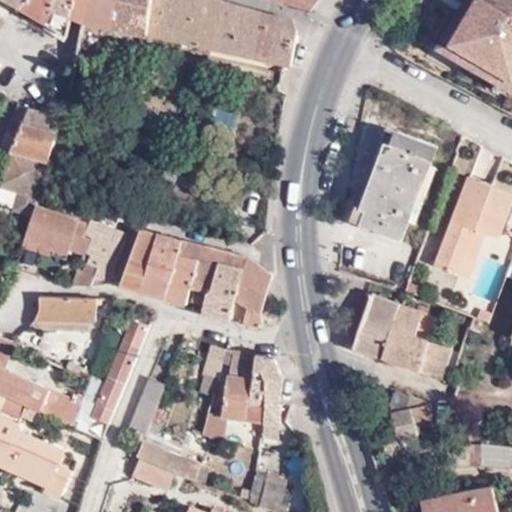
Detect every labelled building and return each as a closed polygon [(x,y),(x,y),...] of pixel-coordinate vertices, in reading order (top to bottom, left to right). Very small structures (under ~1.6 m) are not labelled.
[(73,14),(75,0),(27,0),(22,7),(47,22),(57,4),(73,14)] [(86,20),(90,0),(75,0),(73,14),(72,17),(78,18),(86,20)] [(296,32),(293,20),(224,0),(90,0),(86,20),(105,24),(291,64),(296,32)] [(274,0),(308,10),(310,0),(274,0)] [(511,0),(477,0),(450,51),(469,62),(472,57),(491,67),(488,72),(511,85),(511,0)] [(69,34),(72,17),(73,14),(57,4),(47,22),(49,23),(69,34)] [(99,51),(105,24),(86,20),(80,47),(99,51)] [(67,41),(69,34),(49,23),(47,29),(67,41)] [(66,107),(68,99),(52,93),(46,113),(30,108),(9,158),(0,177),(0,179),(19,187),(29,191),(30,188),(43,193),(66,107)] [(0,154),(9,158),(30,108),(21,103),(0,150),(0,154)] [(404,238),(437,144),(398,131),(394,145),(386,142),(363,205),(368,208),(364,222),(404,238)] [(212,188),(180,176),(169,204),(200,217),(212,188)] [(475,231),(484,234),(498,239),(511,200),(511,193),(468,178),(435,267),(458,276),(475,231)] [(23,204),(29,191),(19,187),(13,200),(23,205),(23,204)] [(39,204),(43,193),(30,188),(29,191),(23,204),(38,210),(39,204)] [(94,234),(98,222),(39,204),(38,210),(28,245),(49,252),(51,244),(58,247),(74,253),(77,246),(89,252),(94,234)] [(107,222),(101,218),(98,222),(94,234),(100,238),(107,222)] [(168,298),(182,240),(142,230),(134,255),(151,262),(143,291),(168,298)] [(468,280),(484,234),(475,231),(458,276),(468,280)] [(116,265),(122,249),(100,238),(94,234),(89,252),(94,254),(104,259),(105,259),(116,265)] [(237,296),(248,257),(182,240),(168,298),(189,304),(202,259),(223,266),(218,292),(227,296),(225,302),(235,304),(237,296)] [(56,254),(58,247),(51,244),(49,252),(56,254)] [(99,266),(104,259),(94,254),(90,262),(99,266)] [(151,262),(134,255),(123,286),(143,291),(151,262)] [(264,304),(272,275),(248,257),(237,296),(249,304),(263,312),(264,304)] [(111,283),(116,265),(105,259),(97,278),(111,283)] [(231,320),(235,304),(225,302),(227,296),(218,292),(223,266),(202,259),(189,304),(204,308),(204,313),(231,320)] [(74,285),(94,285),(97,278),(81,271),(74,285)] [(423,289),(408,284),(404,293),(419,299),(423,289)] [(372,294),(356,349),(376,355),(383,357),(400,304),(398,303),(400,299),(395,297),(394,302),(382,297),(384,293),(377,290),(376,295),(372,294)] [(97,318),(98,298),(43,297),(40,313),(37,319),(89,322),(97,318)] [(400,304),(383,357),(418,371),(443,378),(452,349),(415,336),(423,314),(426,315),(428,309),(421,305),(418,310),(408,307),(409,301),(405,300),(402,305),(400,304)] [(261,328),(263,312),(249,304),(243,323),(261,328)] [(489,325),(492,315),(481,311),(477,321),(489,325)] [(96,333),(97,318),(89,322),(37,319),(35,323),(41,330),(96,333)] [(116,412),(152,327),(132,320),(107,382),(99,403),(116,412)] [(17,345),(0,338),(0,366),(10,371),(17,345)] [(224,363),(229,347),(214,343),(205,373),(208,373),(204,389),(216,392),(224,363)] [(234,365),(237,349),(229,347),(224,363),(234,365)] [(251,404),(257,352),(237,349),(234,365),(230,385),(228,384),(223,410),(223,415),(229,416),(247,420),(264,422),(265,421),(267,407),(251,404)] [(286,381),(272,353),(257,352),(251,404),(267,407),(265,421),(281,425),(282,403),(286,381)] [(10,371),(0,366),(0,391),(9,395),(30,405),(62,421),(68,407),(55,401),(58,392),(10,371)] [(168,381),(155,375),(129,431),(145,439),(148,431),(156,412),(168,381)] [(111,423),(116,412),(99,403),(107,382),(94,376),(83,402),(97,407),(93,416),(111,423)] [(432,404),(414,395),(411,397),(397,390),(394,401),(392,402),(392,409),(399,438),(418,435),(422,433),(422,423),(432,423),(432,404)] [(9,395),(0,391),(0,463),(47,485),(43,491),(60,498),(72,471),(58,465),(65,452),(19,430),(21,425),(0,414),(0,413),(3,408),(9,395)] [(81,402),(58,392),(55,401),(68,407),(78,411),(81,402)] [(23,418),(30,405),(9,395),(3,408),(23,418)] [(97,407),(83,402),(82,401),(81,402),(78,411),(74,426),(87,432),(93,416),(97,407)] [(62,421),(74,426),(78,411),(68,407),(62,421)] [(223,415),(223,410),(217,411),(215,422),(211,438),(215,439),(226,440),(229,416),(223,415)] [(164,416),(156,412),(148,431),(156,435),(164,416)] [(263,431),(264,422),(247,420),(245,427),(263,431)] [(274,439),(281,425),(265,421),(264,422),(263,431),(262,437),(274,439)] [(215,422),(207,422),(203,436),(211,438),(215,422)] [(148,431),(145,439),(144,441),(177,454),(181,445),(156,435),(148,431)] [(179,473),(195,479),(196,478),(201,464),(177,454),(144,441),(138,456),(144,458),(169,469),(179,473)] [(172,489),(179,473),(169,469),(144,458),(136,475),(172,489)] [(201,464),(196,478),(204,481),(209,467),(201,464)] [(287,478),(256,473),(251,501),(280,511),(287,478)] [(501,511),(494,483),(423,499),(426,510),(418,511),(501,511)]
